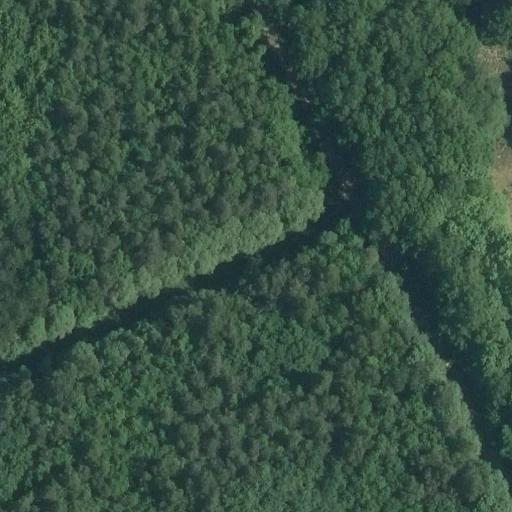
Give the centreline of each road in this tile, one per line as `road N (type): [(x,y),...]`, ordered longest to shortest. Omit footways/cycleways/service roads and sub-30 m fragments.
road 1 (track): [(511,503),(359,209)]
road 2 (track): [(359,209),(246,0)]
